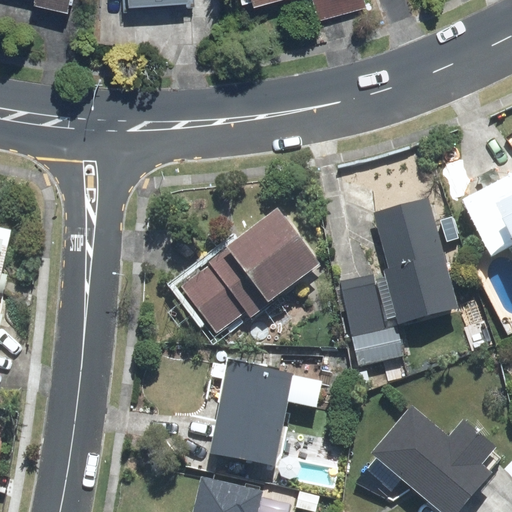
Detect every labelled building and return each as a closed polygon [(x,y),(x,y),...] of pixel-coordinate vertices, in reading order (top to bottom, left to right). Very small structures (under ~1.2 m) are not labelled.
[(30,0),(29,10),(62,17),(65,0),(30,0)] [(182,0),(120,0),(121,13),(183,11),(182,0)] [(244,0),(248,10),(281,0),(308,0),(316,25),(365,10),(361,0),(244,0)] [(511,195),(488,207),(511,256),(511,195)] [(387,284),(342,294),(358,367),(396,358),(390,329),(447,316),(422,210),(373,221),(387,284)] [(274,223),(184,292),(215,332),(305,263),(274,223)] [(0,330),(19,240),(0,235),(0,330)] [(288,384),(225,371),(207,456),(269,469),(288,384)] [(409,413),(372,456),(439,511),(455,511),(498,462),(459,430),(446,445),(409,413)] [(193,511),(248,511),(250,504),(198,492),(193,511)]
